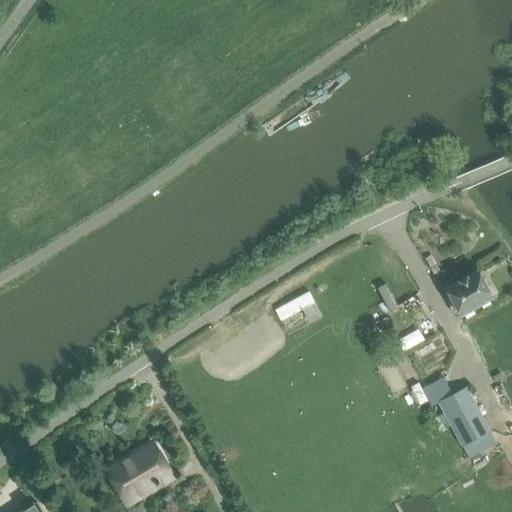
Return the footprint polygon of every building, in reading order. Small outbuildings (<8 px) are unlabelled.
[(459,315),(491,298),(476,270),(444,287),(459,315)] [(386,284),(378,288),(389,311),(397,307),(386,284)] [(310,323),(322,316),(309,291),(276,309),(282,320),(302,309),(310,323)] [(454,393),(440,401),(464,446),(470,458),(498,443),(491,430),(467,386),(454,393)] [(146,492),(172,477),(154,447),(132,460),(130,456),(106,470),(124,500),(144,488),(146,492)]
